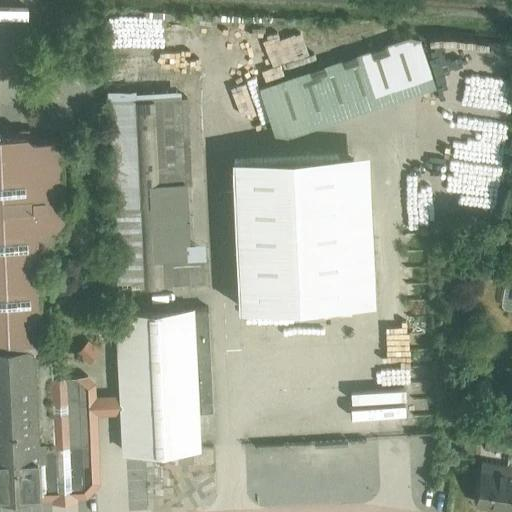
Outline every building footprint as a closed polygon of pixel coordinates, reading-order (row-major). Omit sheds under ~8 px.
[(409,33),(262,83),(274,131),(435,80),(419,33),(409,33)] [(109,87),(115,285),(205,282),(204,235),(190,236),(186,85),(109,87)] [(27,126),(0,127),(0,501),(73,498),(87,495),(101,479),(99,414),(120,412),(119,391),(98,392),(98,379),(85,370),(53,370),(52,349),(35,349),(34,341),(43,340),(38,222),(65,220),(60,132),(31,133),(27,126)] [(497,137),(428,139),(429,191),(498,190),(497,137)] [(369,143),(231,149),(238,303),(376,297),(369,143)] [(94,224),(69,224),(69,251),(95,251),(94,224)] [(193,299),(115,303),(122,451),(200,447),(193,299)] [(378,413),(239,420),(239,443),(378,435),(378,413)] [(511,427),(484,424),(480,458),(509,461),(510,448),(511,448),(511,427)] [(511,461),(509,461),(480,458),(475,501),(511,505),(511,461)]
